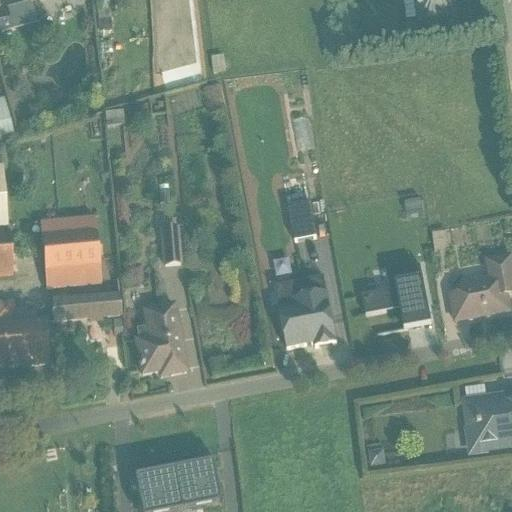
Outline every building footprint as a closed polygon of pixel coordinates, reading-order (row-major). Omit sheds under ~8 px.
[(205,21),(204,0),(178,0),(179,22),(205,21)] [(413,0),(416,27),(456,24),(453,0),(413,0)] [(19,12),(21,20),(10,24),(15,40),(50,29),(42,5),(19,12)] [(226,75),(224,59),(210,61),(212,77),(226,75)] [(0,117),(0,120),(0,145),(26,139),(16,99),(0,102),(0,117)] [(314,251),(335,246),(325,212),(304,218),(314,251)] [(96,225),(40,226),(41,291),(96,291),(96,225)] [(176,237),(175,275),(192,275),(193,237),(176,237)] [(461,237),(448,238),(449,259),(463,258),(461,237)] [(510,321),(507,304),(511,303),(511,257),(482,262),(487,291),(447,297),(453,330),(510,321)] [(404,337),(431,331),(426,309),(419,271),(387,277),(390,294),(361,300),(365,321),(399,315),(404,337)] [(274,291),(287,359),(336,349),(323,281),(274,291)] [(51,328),(115,321),(112,290),(48,297),(51,328)] [(137,389),(184,381),(171,310),(125,318),(137,389)] [(0,374),(39,372),(36,331),(0,333),(0,374)] [(469,465),(511,458),(511,390),(458,400),(469,465)] [(219,458),(172,468),(181,511),(228,502),(219,458)] [(172,468),(126,477),(133,511),(178,511),(181,511),(172,468)]
